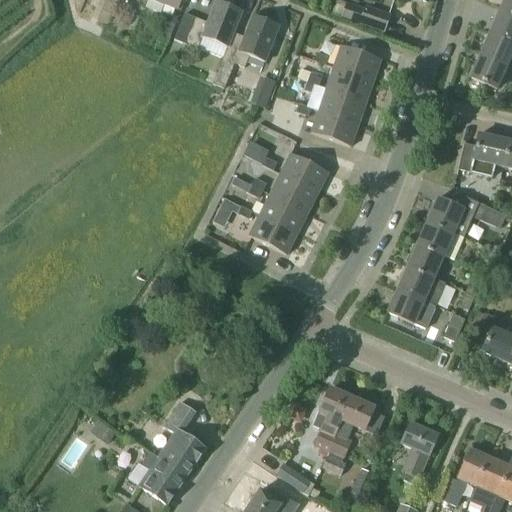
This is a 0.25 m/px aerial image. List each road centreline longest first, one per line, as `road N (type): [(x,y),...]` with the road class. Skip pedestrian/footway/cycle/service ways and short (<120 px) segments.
road 1 (residential): [(311,331),(375,222),(420,101)]
road 2 (residential): [(186,511),(311,331)]
road 3 (residential): [(511,419),(311,331)]
